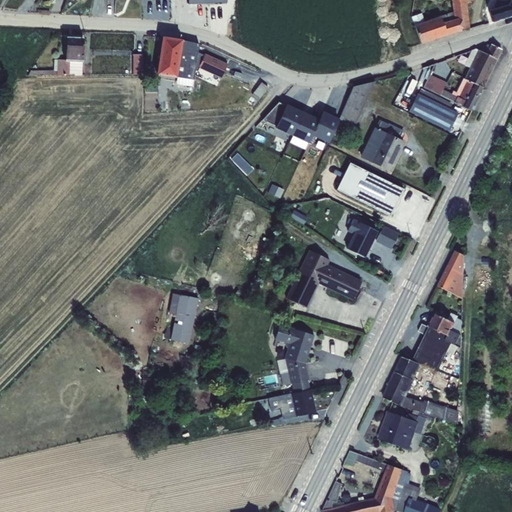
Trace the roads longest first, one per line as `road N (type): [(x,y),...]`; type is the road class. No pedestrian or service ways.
road 1 (residential): [(0,13),(192,32),(315,82),(511,36)]
road 2 (primary): [(305,511),(511,88)]
